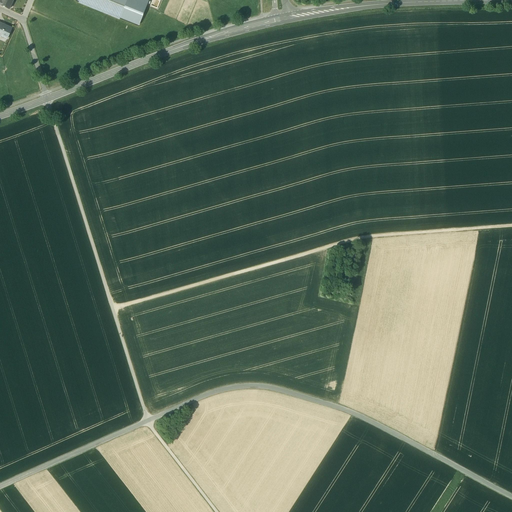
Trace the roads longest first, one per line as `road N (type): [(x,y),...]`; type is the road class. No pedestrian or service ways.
road 1 (unclassified): [(511,497),(358,415),(254,385),(213,392),(0,488)]
road 2 (track): [(113,308),(364,237),(511,226)]
road 3 (track): [(45,100),(147,421)]
road 4 (tertiary): [(282,19),(45,100)]
road 5 (tertiary): [(511,0),(398,3),(282,19)]
